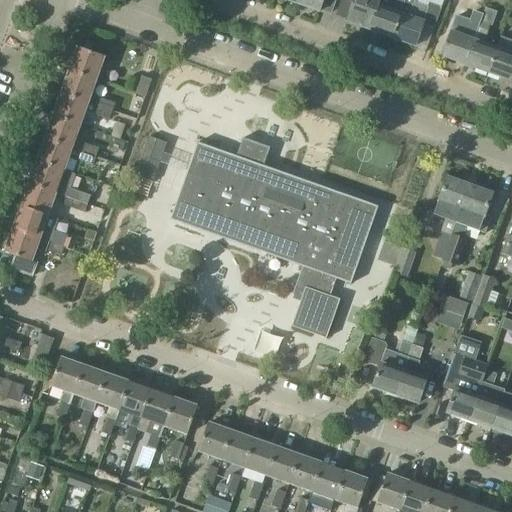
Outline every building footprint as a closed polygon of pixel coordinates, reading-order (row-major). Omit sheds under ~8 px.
[(297,0),(297,4),(319,12),(323,0),(297,0)] [(347,22),(370,30),(380,0),(352,0),(354,1),(347,22)] [(380,0),(370,30),(392,38),(406,1),(405,1),(401,0),(380,0)] [(405,0),(405,1),(406,1),(392,38),(416,46),(423,25),(434,29),(442,8),(429,3),(428,7),(415,2),(415,0),(405,0)] [(469,24),(456,19),(443,56),(466,65),(479,28),(481,22),(482,22),(487,8),(485,8),(482,18),(472,14),(469,24)] [(487,8),(482,22),(489,25),(492,26),(497,12),(487,8)] [(488,31),(479,28),(466,65),(489,73),(502,37),(501,36),(497,47),(484,43),(488,31)] [(511,40),(502,37),(489,73),(511,81),(511,78),(511,40)] [(70,71),(96,80),(105,57),(78,47),(70,71)] [(61,93),(88,103),(96,80),(70,71),(61,93)] [(88,103),(61,93),(53,116),(80,125),(85,112),(110,121),(113,112),(96,105),(88,103)] [(115,104),(99,98),(96,105),(113,112),(115,104)] [(80,125),(53,116),(45,138),(72,148),(80,125)] [(149,137),(135,176),(153,182),(166,143),(149,137)] [(72,148),(45,138),(37,161),(64,170),(69,157),(94,166),(97,157),(81,151),(72,148)] [(292,299),(300,302),(291,326),(326,339),(340,300),(330,296),(336,278),(351,283),(378,206),(284,173),(273,170),(264,166),(270,148),(243,138),(236,157),(198,143),(171,220),(302,266),(292,295),(293,296),(292,299)] [(84,143),(81,151),(97,157),(100,149),(84,143)] [(55,194),(65,197),(65,196),(88,205),(91,196),(70,189),(75,175),(64,171),(64,170),(37,161),(29,183),(56,193),(55,194)] [(442,232),(434,258),(443,261),(451,236),(469,185),(448,177),(434,215),(445,219),(441,232),(442,232)] [(56,193),(29,183),(21,206),(48,216),(55,194),(56,193)] [(469,185),(451,236),(443,261),(441,266),(451,269),(453,265),(458,267),(467,240),(463,238),(467,227),(485,234),(491,217),(485,214),(492,193),(469,185)] [(65,196),(65,197),(61,205),(85,213),(88,205),(65,196)] [(21,206),(13,229),(64,247),(72,250),(75,241),(53,233),(58,219),(48,216),(21,206)] [(511,225),(511,229),(501,255),(511,258),(511,225)] [(13,229),(4,252),(14,255),(9,269),(32,277),(37,263),(31,261),(35,249),(46,253),(47,251),(62,256),(64,247),(13,229)] [(396,267),(403,248),(384,242),(378,261),(396,267)] [(403,248),(396,267),(393,276),(407,281),(417,253),(403,248)] [(473,302),(482,277),(469,272),(460,297),(473,302)] [(479,307),(486,309),(487,307),(495,310),(500,295),(492,293),(496,281),(483,276),(474,304),(479,306),(479,307)] [(479,306),(474,304),(469,318),(474,320),(479,307),(479,306)] [(363,362),(380,367),(373,387),(396,394),(413,345),(402,341),(398,354),(387,350),(388,347),(386,343),(384,342),(386,336),(373,332),(363,362)] [(22,343),(6,337),(3,346),(19,352),(22,343)] [(413,345),(396,394),(418,402),(426,380),(427,380),(431,369),(419,366),(420,362),(419,362),(423,349),(413,345)] [(443,388),(454,391),(446,412),(468,420),(486,370),(487,371),(489,366),(465,357),(464,358),(454,355),(443,388)] [(83,366),(60,357),(50,385),(64,390),(60,402),(55,416),(65,420),(70,405),(69,405),(73,393),(83,366)] [(106,374),(83,366),(73,393),(84,397),(80,409),(83,410),(78,424),(87,428),(92,414),(97,402),(96,402),(106,374)] [(487,371),(486,370),(468,420),(490,427),(500,400),(503,392),(504,390),(493,386),(497,374),(487,371)] [(129,382),(106,374),(96,402),(97,402),(109,406),(105,417),(106,418),(101,432),(110,436),(116,420),(119,410),(120,409),(129,382)] [(0,396),(19,404),(26,386),(0,377),(0,396)] [(132,415),(123,440),(133,444),(138,430),(142,418),(152,390),(129,382),(120,409),(119,410),(132,415)] [(174,398),(152,390),(142,418),(138,430),(150,435),(146,448),(156,451),(165,426),(164,426),(174,398)] [(511,395),(503,392),(500,400),(490,427),(511,434),(511,395)] [(197,407),(174,398),(164,426),(165,426),(187,435),(197,407)] [(92,414),(87,428),(93,430),(96,429),(98,423),(97,420),(98,416),(92,414)] [(208,422),(198,451),(221,459),(231,431),(208,422)] [(231,431),(221,459),(244,467),(254,439),(231,431)] [(254,439),(244,467),(266,475),(276,447),(254,439)] [(276,447),(266,475),(289,483),(299,455),(276,447)] [(312,491),(322,464),(299,455),(289,483),(312,491)] [(322,464),(312,491),(335,499),(345,472),(322,464)] [(213,485),(218,469),(209,466),(203,482),(213,485)] [(349,505),(346,511),(362,511),(363,511),(359,509),(359,508),(358,508),(368,480),(345,472),(335,499),(349,505)] [(217,485),(215,490),(226,494),(227,491),(228,491),(234,493),(235,493),(240,477),(236,476),(232,474),(228,485),(227,486),(220,483),(217,485)] [(387,474),(377,502),(400,510),(410,482),(387,474)] [(258,501),(264,485),(254,481),(249,497),(258,501)] [(424,511),(432,490),(410,482),(400,510),(398,511),(424,511)] [(449,511),(455,498),(432,490),(424,511),(449,511)] [(280,509),(286,494),(277,491),(271,506),(280,509)] [(305,511),(309,501),(300,498),(295,511),(305,511)] [(449,511),(474,511),(477,505),(455,498),(449,511)] [(5,511),(14,511),(18,503),(10,500),(5,511)]
